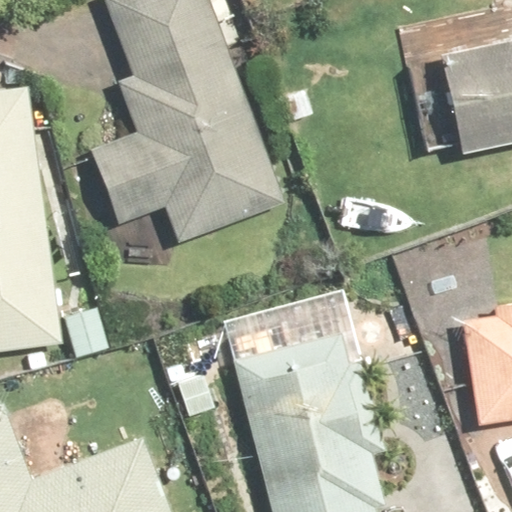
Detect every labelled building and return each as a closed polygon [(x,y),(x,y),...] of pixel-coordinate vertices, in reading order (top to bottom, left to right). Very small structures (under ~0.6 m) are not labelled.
[(278,204),(205,0),(92,0),(140,131),(80,152),(106,226),(153,210),(165,244),(278,204)] [(511,27),(423,47),(447,154),(511,139),(511,27)] [(0,348),(63,343),(40,82),(0,85),(0,348)] [(511,303),(445,316),(467,429),(511,420),(511,303)] [(382,511),(336,325),(222,353),(260,511),(382,511)] [(0,511),(168,511),(132,431),(31,476),(0,406),(0,511)]
